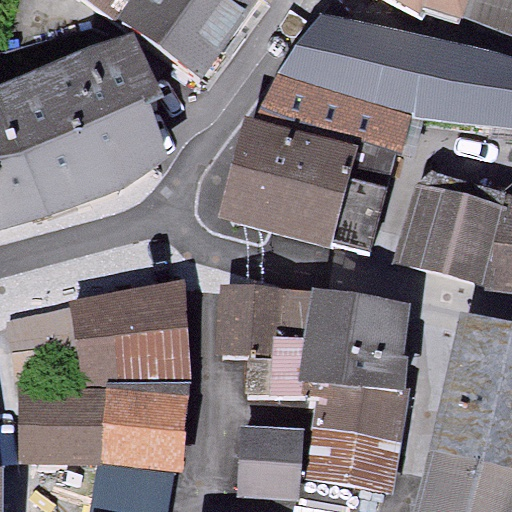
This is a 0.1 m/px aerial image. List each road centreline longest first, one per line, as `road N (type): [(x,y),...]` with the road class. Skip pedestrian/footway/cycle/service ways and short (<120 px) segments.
road 1 (residential): [(511,325),(225,261),(179,224)]
road 2 (residential): [(179,224),(306,0)]
road 3 (residential): [(0,275),(179,224)]
